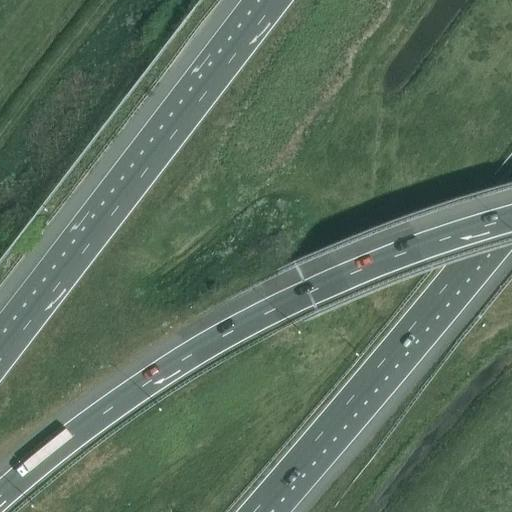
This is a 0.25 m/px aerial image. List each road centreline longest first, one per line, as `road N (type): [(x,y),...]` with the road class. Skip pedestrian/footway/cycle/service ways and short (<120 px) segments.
road 1 (motorway): [(511,219),(284,303),(137,388),(0,496)]
road 2 (motorway): [(275,0),(0,358)]
road 3 (motorway): [(253,511),(511,204)]
